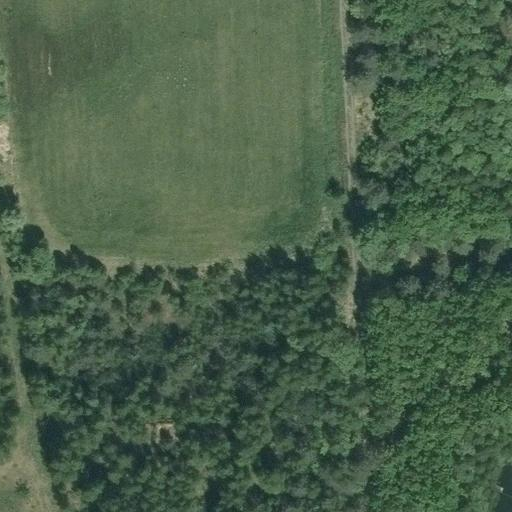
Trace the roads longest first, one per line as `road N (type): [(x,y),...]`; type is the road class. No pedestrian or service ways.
road 1 (track): [(358,511),(355,0)]
road 2 (track): [(51,511),(0,330)]
